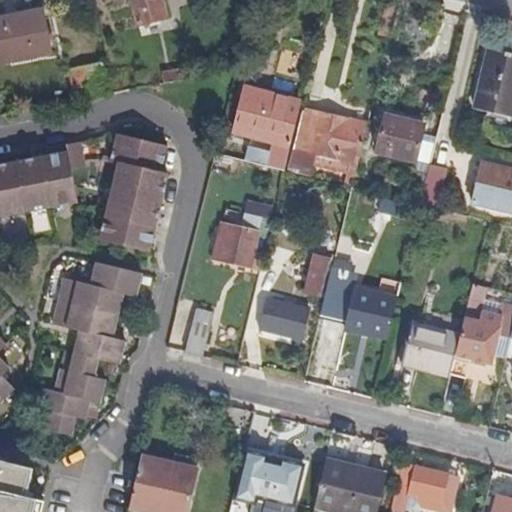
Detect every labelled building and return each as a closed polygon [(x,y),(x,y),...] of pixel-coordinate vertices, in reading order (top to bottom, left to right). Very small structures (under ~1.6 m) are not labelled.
[(83,11),(80,0),(65,0),(68,13),(83,11)] [(167,25),(161,0),(131,0),(137,30),(167,25)] [(43,11),(0,19),(0,64),(51,55),(43,11)] [(510,118),(511,110),(511,55),(487,49),(473,109),(510,118)] [(101,97),(96,68),(71,73),(75,93),(83,91),(85,100),(101,97)] [(187,81),(184,71),(164,75),(166,85),(187,81)] [(243,161),(262,165),(283,170),(297,112),(299,103),(287,100),(288,97),(247,87),(236,132),(276,142),(274,152),(265,150),(247,146),(243,161)] [(357,165),(367,124),(303,109),(302,113),(294,150),(357,165)] [(342,185),(352,187),(357,165),(294,150),(302,113),(297,112),(283,170),(309,176),(311,166),(344,173),(342,185)] [(414,160),(423,124),(385,115),(376,152),(414,160)] [(151,252),(169,176),(162,174),(168,149),(118,136),(111,161),(120,163),(101,240),(151,252)] [(0,218),(77,204),(71,171),(85,168),(81,144),(66,147),(67,155),(0,168),(0,218)] [(511,165),(483,158),(473,199),(511,208),(511,165)] [(449,170),(429,164),(419,204),(438,209),(449,170)] [(220,225),(212,261),(259,273),(263,256),(256,254),(261,235),(258,234),(262,217),(269,219),(272,205),(248,199),(240,230),(220,225)] [(405,219),(408,208),(378,200),(376,212),(405,219)] [(323,297),(333,257),(317,253),(308,293),(323,297)] [(351,263),(335,259),(322,314),(359,323),(357,329),(386,335),(390,316),(393,317),(398,294),(394,293),(378,289),(347,281),(351,263)] [(115,342),(125,299),(136,302),(142,277),(96,266),(91,287),(67,281),(55,328),(79,333),(70,373),(61,371),(55,394),(44,391),(39,409),(50,412),(45,430),(72,436),(76,420),(85,423),(90,404),(99,406),(105,383),(93,380),(96,364),(121,370),(127,345),(115,342)] [(378,289),(394,293),(397,282),(381,278),(378,289)] [(471,291),(464,317),(481,321),(487,295),(471,291)] [(302,339),(309,309),(267,298),(260,328),(302,339)] [(192,322),(185,352),(203,356),(211,325),(214,311),(195,307),(192,322)] [(481,321),(464,317),(460,334),(454,361),(471,365),(474,372),(482,374),(490,369),(494,353),(507,356),(511,336),(511,314),(500,312),(497,325),(481,321)] [(405,365),(450,376),(454,361),(460,334),(415,323),(405,365)] [(0,405),(10,395),(0,384),(0,379),(5,374),(0,368),(0,353),(6,348),(0,342),(0,405)] [(325,457),(328,448),(315,445),(308,474),(321,477),(325,457)] [(267,457),(246,451),(235,499),(256,504),(253,511),(292,511),(303,465),(281,460),(280,465),(266,461),(267,457)] [(141,458),(198,472),(201,462),(176,455),(174,460),(143,452),(141,458)] [(281,460),(267,457),(266,461),(280,465),(281,460)] [(321,477),(315,502),(359,511),(375,511),(385,471),(325,457),(321,477)] [(141,458),(129,510),(138,511),(187,511),(198,472),(141,458)] [(0,511),(34,511),(37,502),(25,499),(32,470),(0,462),(0,511)] [(446,489),(449,476),(415,468),(408,497),(453,508),(457,493),(446,489)] [(511,511),(511,503),(496,500),(492,511),(511,511)]
